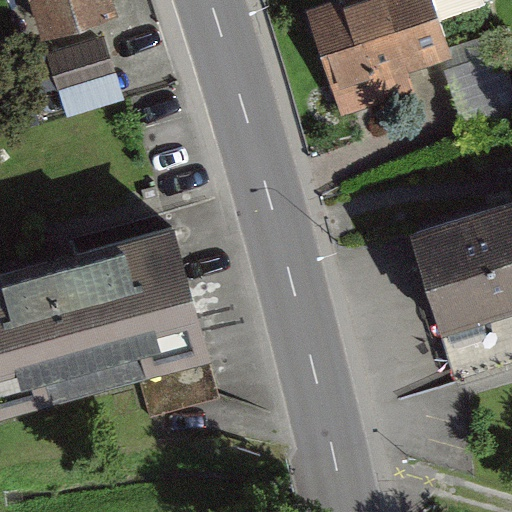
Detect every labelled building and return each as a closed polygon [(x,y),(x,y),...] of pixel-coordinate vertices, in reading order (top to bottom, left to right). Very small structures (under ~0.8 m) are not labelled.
[(123,24),(115,0),(33,0),(46,45),(123,24)] [(350,0),(318,10),(351,121),(458,89),(431,0),(350,0)] [(60,61),(69,94),(117,81),(107,47),(60,61)] [(511,205),(413,232),(442,338),(511,319),(511,205)] [(192,228),(0,285),(0,396),(9,425),(231,358),(192,228)]
